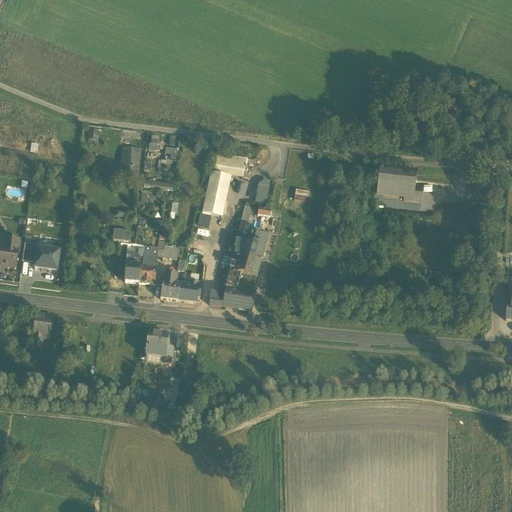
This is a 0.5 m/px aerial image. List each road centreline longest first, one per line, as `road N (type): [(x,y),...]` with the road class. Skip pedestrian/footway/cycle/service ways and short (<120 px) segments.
road 1 (unclassified): [(0,88),(84,124),(501,173)]
road 2 (secondary): [(0,296),(494,348)]
road 3 (residential): [(494,348),(501,173)]
